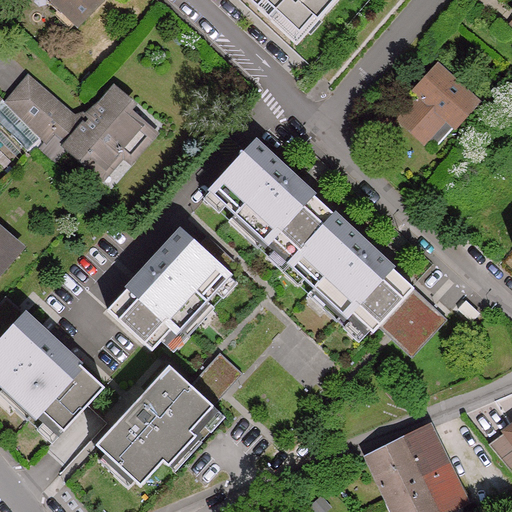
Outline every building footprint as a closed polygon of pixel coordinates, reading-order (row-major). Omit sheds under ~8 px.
[(87,12),(97,0),(56,0),(79,21),(87,12)] [(253,0),(259,5),(263,0),(268,0),(304,33),(332,0),(253,0)] [(268,0),(263,0),(259,5),(297,41),(304,33),(268,0)] [(476,102),(439,68),(423,85),(429,90),(423,96),(402,120),(425,140),(446,116),(456,124),(476,102)] [(10,107),(41,138),(44,142),(54,130),(65,118),(57,111),(60,108),(60,107),(33,83),(10,107)] [(429,90),(423,85),(418,91),(423,96),(429,90)] [(65,118),(54,130),(67,142),(67,143),(66,145),(83,161),(91,151),(109,167),(124,149),(135,158),(154,136),(128,113),(134,105),(114,88),(90,116),(92,118),(80,132),(65,118)] [(2,99),(0,101),(0,123),(27,153),(41,138),(10,107),(2,99)] [(394,116),(381,104),(360,126),(374,138),(389,121),(394,116)] [(446,116),(425,140),(434,148),(456,124),(446,116)] [(389,121),(374,138),(385,147),(400,130),(389,121)] [(416,290),(256,143),(214,188),(240,211),(235,216),(266,245),(271,239),(319,284),(314,289),(345,318),(350,312),(374,335),(416,290)] [(240,211),(214,188),(203,200),(219,214),(225,207),(235,216),(240,211)] [(266,245),(235,216),(229,223),(260,251),(309,296),(314,289),(319,284),(271,239),(266,245)] [(0,228),(0,271),(8,262),(3,257),(15,243),(0,228)] [(226,272),(181,232),(108,311),(152,352),(162,342),(175,328),(180,333),(209,302),(203,297),(226,272)] [(3,257),(8,262),(21,248),(15,243),(3,257)] [(238,283),(226,272),(203,297),(209,302),(218,292),(224,298),(238,283)] [(174,352),(215,308),(209,302),(180,333),(175,328),(162,342),(174,352)] [(110,381),(28,310),(0,342),(0,366),(13,378),(8,384),(39,411),(44,405),(69,427),(110,381)] [(374,335),(350,312),(345,318),(354,326),(348,333),(363,347),(374,335)] [(222,396),(245,371),(224,352),(201,377),(222,396)] [(13,378),(0,366),(0,376),(8,384),(13,378)] [(217,406),(171,366),(100,448),(109,456),(139,482),(145,487),(168,462),(174,467),(200,436),(195,431),(217,406)] [(39,411),(8,384),(2,390),(33,418),(39,411)] [(39,411),(49,419),(43,426),(58,439),(69,427),(44,405),(39,411)] [(215,432),(229,416),(217,406),(195,431),(200,436),(208,427),(215,432)] [(435,428),(411,439),(374,460),(398,511),(448,511),(471,501),(471,500),(463,483),(460,484),(435,428)] [(511,430),(506,435),(489,448),(511,474),(511,430)] [(207,442),(200,436),(174,467),(180,472),(207,442)] [(139,482),(109,456),(102,463),(133,490),(139,482)]
